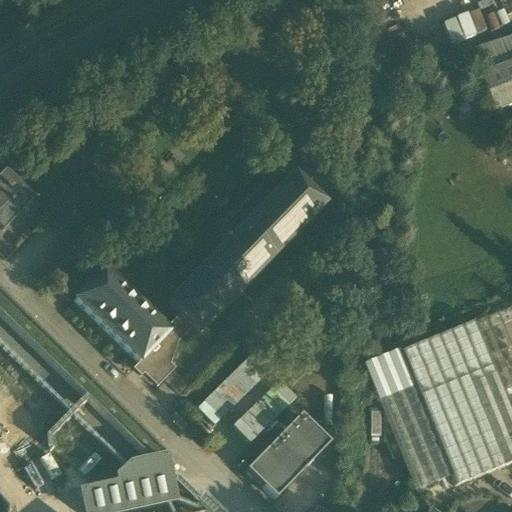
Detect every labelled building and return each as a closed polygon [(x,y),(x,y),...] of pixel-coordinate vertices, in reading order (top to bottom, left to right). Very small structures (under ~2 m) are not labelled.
[(511,37),(468,51),(478,76),(511,63),(511,37)] [(511,63),(478,76),(477,77),(492,115),(511,107),(511,63)] [(4,172),(0,176),(0,230),(2,232),(33,200),(21,189),(4,172)] [(165,306),(178,318),(189,329),(196,337),(321,208),(290,178),(230,240),(226,235),(217,245),(221,249),(165,306)] [(137,366),(140,364),(167,336),(164,333),(102,273),(73,303),(137,366)] [(511,322),(511,308),(496,315),(501,327),(511,322)] [(496,315),(472,325),(511,423),(511,353),(501,327),(496,315)] [(175,344),(189,329),(178,318),(164,333),(167,336),(140,364),(147,371),(143,375),(156,387),(172,371),(167,367),(175,344)] [(454,489),(511,465),(511,423),(472,325),(472,324),(399,354),(454,489)] [(398,352),(362,367),(377,404),(413,389),(398,352)] [(243,387),(266,373),(255,356),(232,370),(243,387)] [(377,404),(413,493),(449,479),(413,389),(377,404)] [(261,490),(273,502),(296,479),(328,446),(298,418),(244,474),(261,490)] [(113,484),(75,492),(79,511),(151,511),(176,507),(165,456),(126,465),(112,478),(113,484)]
